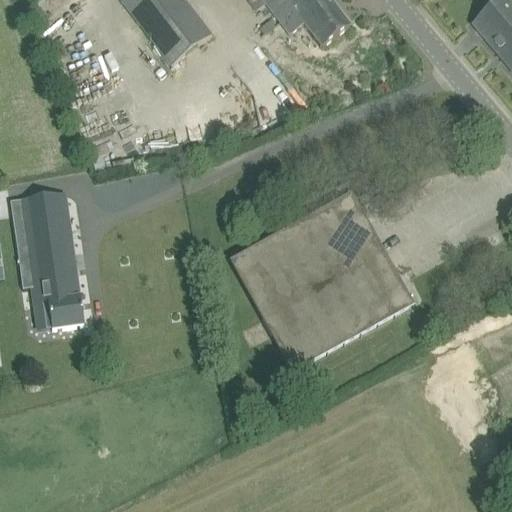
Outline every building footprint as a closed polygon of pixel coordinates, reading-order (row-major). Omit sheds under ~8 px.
[(127,0),(120,5),(170,70),(212,38),(182,0),(127,0)] [(245,0),(252,9),(261,2),(279,26),(300,10),(298,7),(307,0),(245,0)] [(300,10),(279,26),(289,39),(303,28),(321,53),(351,30),(327,0),(307,0),(298,7),(300,10)] [(511,9),(504,0),(503,0),(473,26),(511,71),(511,9)] [(65,198),(45,201),(10,206),(25,310),(46,307),(50,334),(84,329),(74,256),(73,256),(65,198)] [(292,379),(414,311),(351,199),(230,266),(292,379)]
